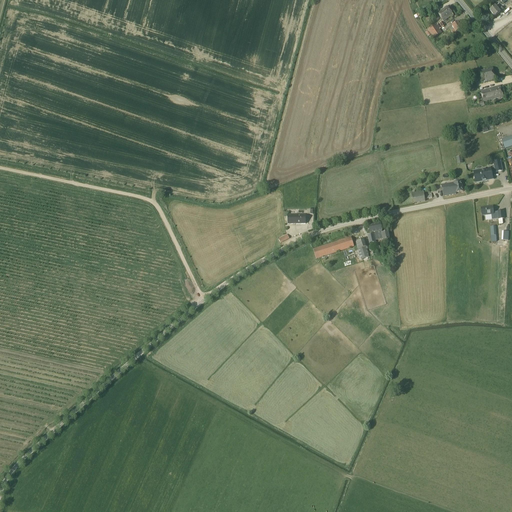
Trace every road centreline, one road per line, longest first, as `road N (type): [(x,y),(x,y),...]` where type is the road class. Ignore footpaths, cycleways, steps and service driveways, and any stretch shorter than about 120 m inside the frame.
road 1 (unclassified): [(0,491),(65,419),(247,268),(332,227),(511,187)]
road 2 (track): [(318,0),(266,187),(224,200),(154,190),(151,201)]
road 3 (track): [(151,201),(0,168)]
